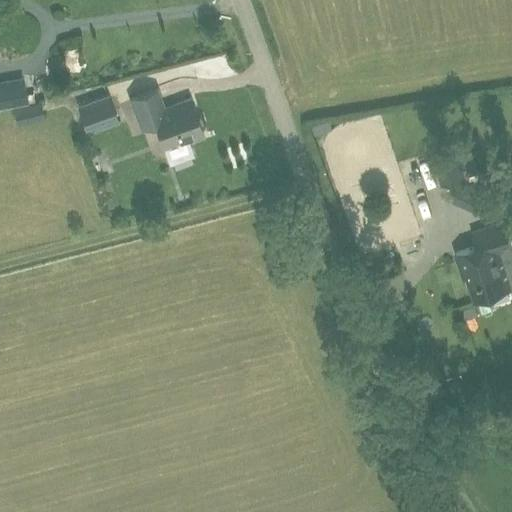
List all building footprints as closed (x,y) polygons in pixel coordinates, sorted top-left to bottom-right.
[(0,106),(9,105),(4,80),(0,80),(0,106)] [(162,114),(157,102),(160,101),(156,90),(130,100),(141,129),(153,125),(162,150),(165,149),(168,159),(191,150),(188,143),(204,137),(201,128),(203,125),(200,117),(197,118),(190,100),(175,105),(176,108),(162,114)] [(86,134),(118,122),(109,94),(76,106),(86,134)] [(41,102),(13,109),(17,125),(45,118),(41,102)] [(443,184),(466,176),(456,146),(433,153),(443,184)] [(476,244),(454,252),(459,265),(463,264),(467,277),(475,298),(506,287),(511,284),(511,247),(511,246),(505,226),(503,221),(477,230),(482,242),(476,244)]
